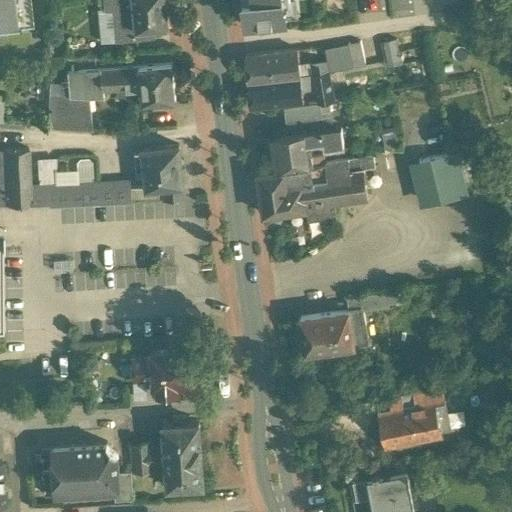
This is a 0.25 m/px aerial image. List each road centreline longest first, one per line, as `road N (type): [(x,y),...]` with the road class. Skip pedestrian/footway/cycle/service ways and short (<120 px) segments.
road 1 (secondary): [(212,0),(265,401)]
road 2 (residential): [(0,415),(265,401)]
